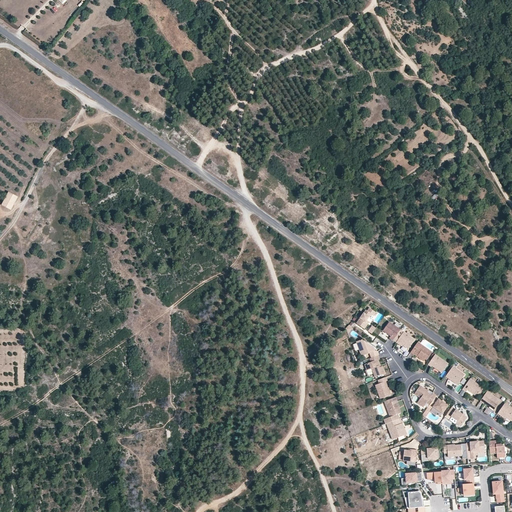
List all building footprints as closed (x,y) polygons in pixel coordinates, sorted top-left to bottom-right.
[(1,205),(11,210),(18,196),(9,192),(1,205)] [(364,329),(368,324),(365,322),(367,320),(371,314),(373,316),(376,312),(369,308),(367,311),(366,310),(356,323),(364,329)] [(391,336),(389,338),(393,341),(393,340),(397,334),(401,330),(389,322),(383,330),(391,336)] [(403,332),(400,336),(397,334),(393,340),(396,342),(397,341),(402,345),(408,349),(415,340),(403,332)] [(378,355),(376,350),(375,351),(374,348),(362,340),(356,342),(361,356),(369,353),(371,358),(378,355)] [(410,353),(413,355),(414,355),(417,357),(417,356),(420,358),(420,359),(424,361),(425,359),(426,360),(432,352),(418,342),(410,353)] [(428,365),(431,367),(432,366),(442,373),(448,364),(435,354),(428,365)] [(377,360),(378,360),(380,359),(378,355),(371,358),(369,359),(371,362),(364,364),(367,370),(372,368),(375,377),(385,373),(382,366),(381,366),(379,367),(377,360)] [(446,377),(457,385),(465,375),(453,366),(446,377)] [(386,381),(388,381),(386,377),(378,380),(379,384),(375,385),(380,399),(391,395),(390,391),(388,388),(386,381)] [(444,381),(454,388),(456,385),(446,378),(444,381)] [(462,390),(466,392),(467,390),(473,394),(477,397),(483,388),(470,379),(462,390)] [(426,390),(420,385),(414,394),(420,398),(417,403),(423,407),(426,403),(429,405),(435,396),(436,395),(433,393),(432,395),(427,392),(426,391),(426,390)] [(484,403),(494,410),(500,400),(487,391),(480,401),(483,404),(484,403)] [(445,403),(442,401),(435,396),(429,405),(428,407),(431,409),(433,407),(442,414),(448,405),(445,403)] [(386,424),(400,419),(398,414),(401,413),(399,407),(399,406),(396,397),(384,401),(390,417),(383,419),(385,424),(386,424)] [(501,416),(502,414),(506,417),(511,421),(511,408),(505,403),(497,414),(501,416)] [(431,409),(428,407),(422,415),(426,417),(431,409)] [(464,415),(463,414),(452,407),(447,414),(451,416),(452,417),(458,421),(456,423),(461,427),(467,417),(464,415)] [(404,435),(402,429),(404,428),(401,418),(400,419),(386,424),(392,439),(404,435)] [(474,441),(469,442),(470,443),(466,443),(467,452),(471,452),(471,456),(476,456),(475,452),(485,451),(484,441),(478,441),(474,441)] [(490,454),(497,453),(497,458),(504,457),(505,456),(504,447),(501,444),(496,444),(496,441),(489,441),(490,454)] [(467,452),(466,443),(461,443),(461,445),(457,445),(457,446),(455,446),(455,445),(443,446),(444,454),(448,453),(448,457),(462,456),(463,458),(468,458),(467,452)] [(431,448),(426,448),(426,447),(421,447),(422,461),(428,461),(428,458),(438,457),(437,448),(431,448)] [(403,460),(416,462),(417,450),(412,449),(412,451),(408,450),(404,450),(404,452),(399,452),(398,459),(403,460)] [(467,484),(474,483),(473,468),(464,469),(465,480),(467,480),(467,484)] [(441,470),(441,471),(442,484),(452,484),(451,479),(455,479),(454,469),(441,470)] [(441,471),(426,473),(427,479),(435,479),(435,483),(438,482),(438,484),(442,484),(441,471)] [(421,481),(422,480),(422,473),(405,474),(406,478),(406,483),(421,481)] [(503,498),(502,482),(493,482),(493,489),(496,490),(497,493),(496,493),(497,499),(497,503),(504,502),(504,498),(503,498)] [(464,497),(475,496),(474,490),(475,490),(474,483),(467,484),(461,484),(462,495),(464,495),(464,497)] [(409,498),(410,508),(416,508),(418,508),(424,507),(423,501),(421,501),(420,491),(408,492),(409,498)]
